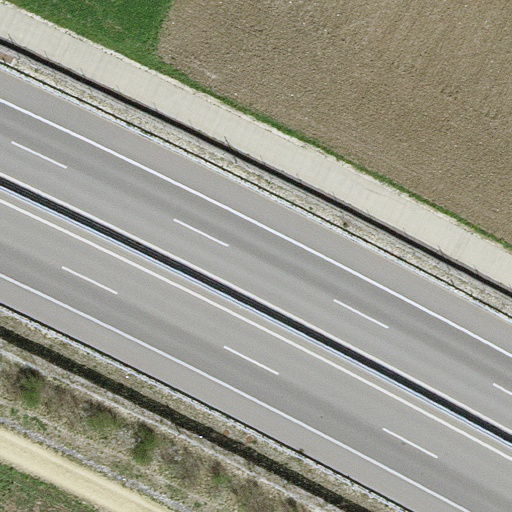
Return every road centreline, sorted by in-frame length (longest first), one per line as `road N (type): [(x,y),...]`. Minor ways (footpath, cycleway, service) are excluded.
road 1 (motorway): [(0,240),(511,500)]
road 2 (motorway): [(511,391),(0,134)]
road 3 (track): [(511,271),(0,20)]
road 4 (track): [(120,511),(0,455)]
